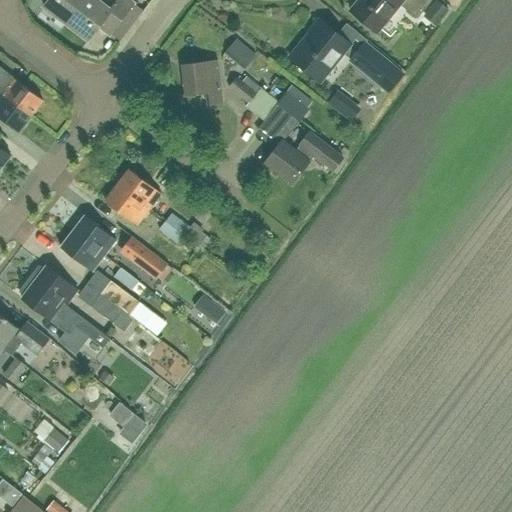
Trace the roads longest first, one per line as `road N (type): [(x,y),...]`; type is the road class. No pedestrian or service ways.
road 1 (residential): [(0,246),(106,97)]
road 2 (residential): [(228,190),(106,97)]
road 3 (residential): [(106,97),(0,13)]
road 4 (residential): [(106,97),(178,0)]
